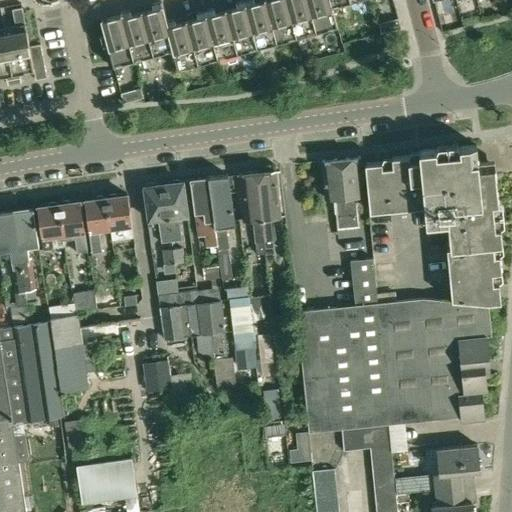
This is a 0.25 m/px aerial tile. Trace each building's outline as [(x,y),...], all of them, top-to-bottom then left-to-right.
[(259,0),(254,1),(254,0),(241,0),(235,2),(237,6),(215,12),(214,8),(196,12),(197,17),(175,22),(174,18),(166,20),(161,1),(152,3),(153,7),(131,13),(130,10),(120,12),(120,14),(101,19),(105,36),(101,37),(102,41),(106,57),(110,55),(113,67),(136,61),(136,59),(173,49),(178,68),(337,27),(331,5),(351,0),(259,0)] [(0,75),(6,74),(8,84),(22,82),(20,72),(34,69),(36,80),(47,78),(40,44),(30,46),(22,8),(12,10),(15,26),(0,28),(0,75)] [(401,28),(398,18),(378,23),(381,33),(401,28)] [(141,87),(120,92),(122,102),(143,97),(141,87)] [(489,303),(501,302),(499,283),(493,283),(492,273),(501,272),(500,255),(494,256),(493,245),(502,244),(500,227),(495,228),(494,218),(499,217),(499,214),(493,215),(492,204),(498,204),(494,160),(477,162),(476,145),(410,152),(408,156),(383,158),(381,162),(365,163),(369,211),(429,204),(431,225),(447,223),(452,272),(448,273),(450,299),(489,303)] [(364,194),(361,164),(360,156),(322,160),(326,198),(334,197),(337,228),(354,226),(353,220),(359,219),(357,194),(364,194)] [(257,172),(266,253),(267,260),(276,259),(271,217),(280,216),(275,170),(257,172)] [(257,172),(239,174),(244,220),(254,219),(256,241),(257,254),(266,253),(257,172)] [(235,224),(228,174),(209,176),(217,241),(218,243),(222,277),(233,276),(226,225),(235,224)] [(217,241),(209,176),(191,179),(195,211),(198,234),(205,233),(207,244),(218,243),(217,241)] [(169,182),(163,183),(172,240),(182,239),(178,215),(186,214),(181,181),(178,179),(171,180),(169,182)] [(153,182),(146,183),(145,185),(149,218),(158,217),(161,242),(172,240),(163,183),(155,184),(153,182)] [(109,196),(107,196),(111,228),(113,240),(134,237),(128,193),(117,195),(114,193),(110,194),(109,196)] [(111,228),(107,196),(103,197),(101,195),(95,196),(94,198),(85,200),(92,252),(101,251),(98,230),(111,228)] [(61,202),(59,202),(64,235),(64,240),(75,239),(77,252),(87,251),(80,200),(70,201),(67,199),(62,200),(61,202)] [(44,249),(54,248),(52,236),(64,235),(59,202),(56,203),(53,201),(49,202),(47,204),(37,206),(44,249)] [(33,207),(13,210),(25,291),(36,289),(31,258),(28,259),(27,248),(39,246),(33,207)] [(25,291),(13,210),(0,212),(0,252),(10,251),(12,262),(10,262),(17,305),(25,304),(25,299),(23,291),(25,291)] [(183,246),(173,247),(175,262),(185,261),(183,246)] [(173,247),(162,248),(165,273),(176,271),(175,262),(173,247)] [(341,428),(388,423),(377,302),(373,256),(351,258),(356,304),(297,311),(309,431),(341,428)] [(36,289),(25,291),(23,291),(25,299),(38,297),(36,289)] [(82,309),(98,306),(97,296),(96,289),(72,292),(73,303),(74,310),(82,309)] [(179,292),(170,293),(158,294),(164,338),(211,333),(217,390),(237,388),(233,356),(228,357),(220,299),(198,302),(197,290),(179,292)] [(249,296),(251,320),(274,317),(271,294),(249,296)] [(125,297),(127,306),(130,306),(139,304),(137,295),(125,297)] [(121,296),(97,299),(98,306),(99,310),(122,307),(121,296)] [(249,296),(230,298),(235,347),(237,364),(256,362),(254,345),(251,320),(249,296)] [(483,364),(489,363),(486,336),(491,335),(488,303),(423,297),(377,302),(388,423),(460,416),(462,422),(483,420),(481,392),(486,391),(485,377),(483,364)] [(69,304),(49,307),(50,318),(75,314),(74,310),(73,303),(69,304)] [(49,321),(59,393),(86,389),(84,373),(103,370),(99,342),(79,345),(75,314),(50,318),(49,321)] [(24,431),(14,433),(13,423),(63,415),(59,393),(49,321),(0,328),(0,511),(26,511),(19,462),(29,460),(24,431)] [(167,359),(143,363),(147,392),(171,389),(169,374),(167,359)] [(169,374),(171,389),(174,405),(195,402),(191,371),(169,374)] [(266,418),(281,416),(277,386),(263,388),(266,418)] [(390,445),(388,423),(341,428),(344,449),(370,447),(390,445)] [(477,443),(470,444),(436,447),(439,472),(434,472),(436,489),(461,487),(475,486),(474,470),(479,469),(477,443)] [(371,458),(391,456),(391,451),(390,445),(370,447),(371,458)] [(311,460),(310,447),(297,449),(290,449),(291,462),(311,460)] [(391,456),(371,458),(372,469),(392,467),(391,456)] [(83,502),(137,494),(131,457),(78,465),(83,502)] [(313,469),(314,480),(336,478),(334,466),(313,469)] [(372,469),(373,480),(393,478),(392,467),(372,469)] [(422,490),(421,475),(396,478),(397,493),(422,490)] [(337,489),(336,478),(314,480),(315,492),(337,489)] [(373,480),(374,491),(394,489),(393,478),(373,480)] [(475,486),(461,487),(436,489),(437,503),(432,503),(432,511),(472,511),(472,500),(477,499),(475,486)] [(317,503),(338,501),(337,489),(315,492),(317,503)] [(374,491),(375,502),(395,500),(394,489),(374,491)] [(408,493),(396,494),(397,502),(409,501),(408,493)] [(395,500),(375,502),(376,511),(381,511),(396,511),(395,500)] [(339,511),(340,511),(338,501),(317,503),(317,511),(339,511)]
